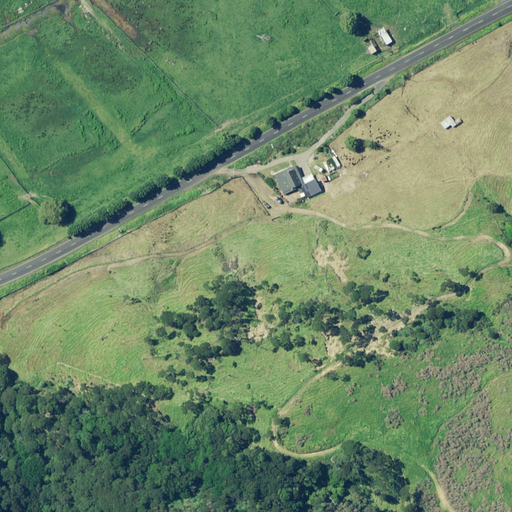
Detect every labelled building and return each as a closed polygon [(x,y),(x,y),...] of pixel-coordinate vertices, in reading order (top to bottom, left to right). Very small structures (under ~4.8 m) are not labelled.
[(393,41),(384,28),(369,38),(373,45),(368,48),(372,55),(393,41)] [(455,121),(447,110),(445,111),(449,117),(441,123),(446,130),(451,126),(453,128),(458,125),(455,121)] [(341,165),(335,156),(332,158),(333,160),(328,163),(332,170),(341,165)] [(306,187),(302,178),(296,166),(275,176),(284,195),(294,190),(298,188),(302,198),(306,196),(302,188),(306,187)] [(321,178),(323,180),(323,182),(328,180),(327,178),(335,175),(334,172),(321,178)] [(302,178),(306,187),(309,195),(320,190),(312,173),(308,175),(304,177),(302,178)]
